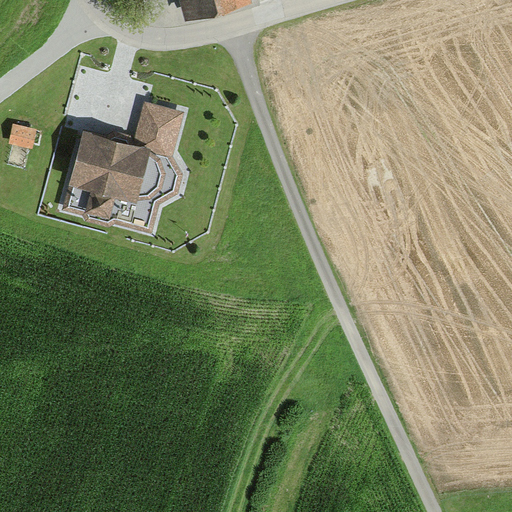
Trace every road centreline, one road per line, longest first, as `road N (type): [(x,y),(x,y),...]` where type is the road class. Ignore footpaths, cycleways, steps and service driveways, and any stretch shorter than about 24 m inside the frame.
road 1 (track): [(234,25),(316,261),(431,511)]
road 2 (unclassified): [(89,0),(126,32),(156,38),(324,0)]
